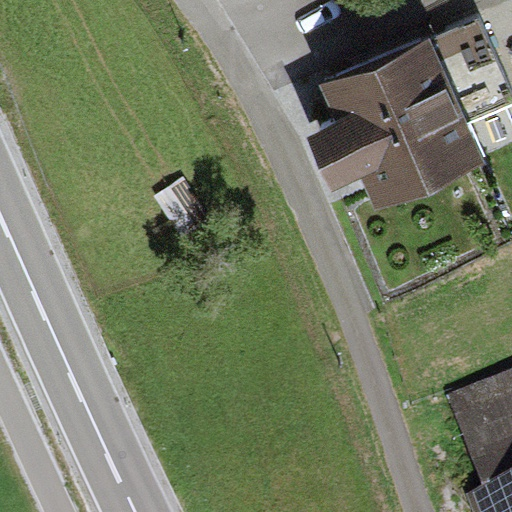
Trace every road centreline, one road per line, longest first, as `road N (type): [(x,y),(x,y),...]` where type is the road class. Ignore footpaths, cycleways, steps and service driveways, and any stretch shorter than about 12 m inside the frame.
road 1 (secondary): [(134,511),(0,209)]
road 2 (track): [(217,49),(363,0)]
